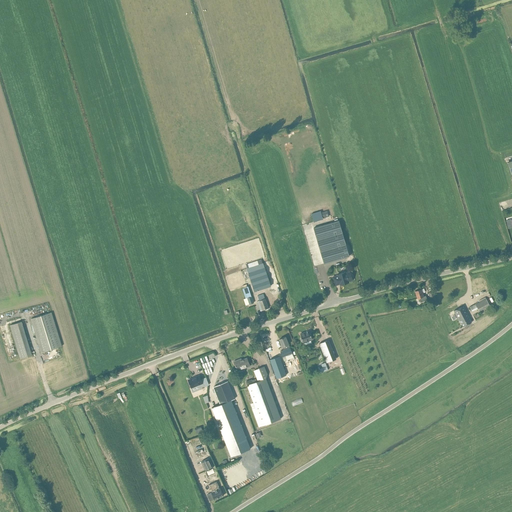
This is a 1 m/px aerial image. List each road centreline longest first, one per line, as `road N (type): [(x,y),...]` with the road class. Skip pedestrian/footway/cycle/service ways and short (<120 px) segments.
road 1 (tertiary): [(0,427),(211,341),(511,257)]
road 2 (unclassified): [(237,511),(511,323)]
